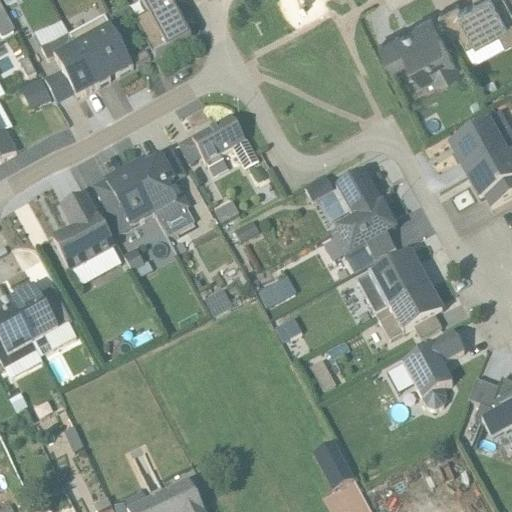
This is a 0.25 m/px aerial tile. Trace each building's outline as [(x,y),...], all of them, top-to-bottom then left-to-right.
[(13,0),(0,0),(6,9),(16,4),(13,0)] [(134,24),(154,59),(190,39),(168,0),(141,0),(140,1),(148,16),(134,24)] [(457,11),(438,21),(450,44),(457,40),(464,54),(495,37),(504,53),(511,48),(511,21),(500,0),(475,0),(471,2),(474,8),(460,16),(457,11)] [(14,36),(0,10),(0,39),(2,42),(14,36)] [(132,71),(104,18),(69,37),(97,90),(132,71)] [(43,82),(56,106),(57,106),(78,95),(81,99),(97,90),(61,23),(60,23),(33,38),(46,63),(47,63),(52,61),(59,74),(43,82)] [(396,43),(377,53),(390,75),(407,66),(420,89),(437,80),(441,87),(459,76),(430,25),(414,33),(415,35),(398,45),(396,43)] [(145,53),(131,60),(136,69),(150,61),(145,53)] [(35,77),(27,62),(19,66),(27,82),(35,77)] [(50,103),(40,84),(20,95),(31,114),(50,103)] [(0,165),(16,157),(5,136),(13,132),(0,109),(0,165)] [(511,150),(511,135),(499,112),(466,130),(468,134),(453,143),(449,145),(457,160),(466,176),(511,150)] [(244,143),(231,119),(219,125),(220,127),(191,142),(190,140),(177,147),(188,167),(201,160),(205,166),(206,165),(208,169),(221,162),(218,157),(231,150),(243,172),(257,164),(246,143),(244,143)] [(485,198),(490,208),(511,196),(511,150),(466,176),(480,200),(485,198)] [(184,179),(170,152),(145,166),(143,165),(130,172),(167,240),(194,225),(187,211),(190,209),(176,184),(184,179)] [(155,218),(130,172),(95,191),(120,237),(155,218)] [(381,205),(363,172),(335,187),(336,189),(333,191),(325,177),(304,189),(312,203),(315,202),(328,224),(349,213),(353,220),(381,205)] [(84,197),(61,210),(72,231),(52,243),(69,274),(71,274),(79,289),(120,266),(112,251),(113,249),(84,197)] [(381,205),(330,233),(344,259),(353,275),(374,263),(395,252),(386,234),(394,229),(381,205)] [(133,252),(123,258),(135,281),(150,272),(146,264),(142,267),(133,252)] [(408,254),(356,283),(376,318),(427,289),(408,254)] [(259,292),(267,307),(297,291),(289,276),(259,292)] [(427,289),(376,318),(390,342),(414,329),(420,341),(441,330),(430,311),(437,306),(427,289)] [(75,342),(67,327),(70,325),(52,291),(38,299),(34,291),(17,300),(18,303),(11,307),(9,304),(8,305),(40,362),(75,342)] [(40,362),(8,305),(0,309),(0,367),(10,383),(42,364),(40,362)] [(426,411),(435,414),(443,409),(446,401),(442,393),(452,387),(441,367),(464,354),(453,335),(401,364),(426,411)] [(324,391),(336,387),(326,361),(314,366),(324,391)] [(476,382),(468,403),(479,407),(474,422),(479,424),(488,442),(511,429),(511,387),(511,388),(501,384),(502,381),(501,381),(498,391),(476,382)] [(8,403),(15,417),(27,411),(19,397),(8,403)] [(331,493),(352,481),(333,444),(311,457),(331,493)] [(200,511),(187,485),(130,511),(200,511)]
